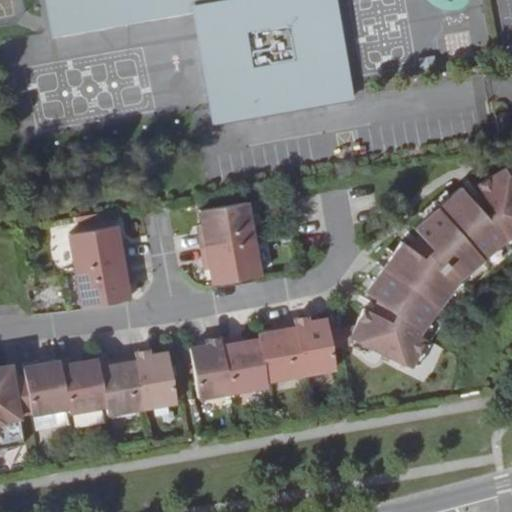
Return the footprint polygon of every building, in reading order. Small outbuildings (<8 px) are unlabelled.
[(194,7),(234,0),(45,0),(52,33),(194,7)] [(234,0),(194,7),(195,14),(199,38),(336,14),(333,0),(234,0)] [(194,7),(52,33),(53,39),(195,14),(194,7)] [(336,14),(199,38),(214,124),(351,99),(336,14)] [(506,112),(495,113),(498,132),(509,130),(506,112)] [(511,171),(506,163),(500,167),(511,184),(511,183),(511,171)] [(422,340),(424,337),(429,339),(465,286),(511,242),(511,241),(509,237),(511,235),(511,234),(510,231),(511,229),(511,184),(500,167),(498,164),(472,181),(480,194),(471,201),(456,184),(447,193),(410,227),(425,243),(417,252),(399,240),(391,251),(371,281),(363,291),(382,304),(377,314),(363,308),(354,328),(350,336),(352,338),(371,347),(411,365),(413,361),(422,340)] [(441,187),(415,212),(420,217),(447,193),(441,187)] [(198,232),(200,248),(252,239),(245,202),(198,210),(201,225),(202,226),(206,226),(207,230),(198,232)] [(118,241),(115,225),(68,233),(75,271),(127,261),(124,246),(114,247),(114,242),(118,241)] [(209,268),(212,284),(259,276),(252,239),(200,248),(203,264),(213,262),(214,267),(209,268)] [(384,247),(364,276),(371,281),(391,251),(384,247)] [(130,277),(127,261),(75,271),(81,308),(128,299),(126,285),(126,283),(121,284),(120,279),(130,277)] [(213,262),(203,264),(204,270),(209,269),(209,268),(214,267),(213,262)] [(294,323),(303,375),(335,369),(332,348),(330,341),(329,332),(326,319),(310,322),(309,317),(293,320),(294,323)] [(272,331),(257,334),(258,339),(266,381),(303,375),(294,323),(278,326),(279,335),(275,336),(274,331),(272,331)] [(354,328),(338,330),(340,339),(341,346),(350,345),(368,353),(371,347),(352,338),(350,336),(354,328)] [(338,330),(329,332),(330,341),(340,339),(338,330)] [(206,345),(189,348),(198,398),(230,393),(221,341),(220,338),(205,340),(206,345)] [(237,338),(221,341),(230,393),(267,386),(266,381),(258,339),(244,341),(242,342),(243,347),(238,347),(237,338)] [(340,339),(330,341),(332,348),(341,346),(340,339)] [(422,340),(413,361),(420,365),(430,343),(422,340)] [(150,350),(134,354),(135,356),(144,408),(176,403),(167,353),(151,355),(150,350)] [(114,365),(98,368),(105,406),(107,415),(144,408),(135,356),(119,359),(120,369),(115,370),(115,365),(114,365)] [(75,358),(59,361),(67,408),(68,413),(105,406),(98,368),(97,360),(81,362),(82,367),(77,368),(75,358)] [(38,365),(22,368),(24,375),(30,414),(67,408),(59,361),(44,364),(44,369),(39,369),(38,365)] [(9,366),(0,367),(0,377),(11,375),(9,366)] [(11,375),(0,377),(0,448),(23,445),(18,417),(17,411),(14,412),(12,406),(16,405),(11,378),(11,375)] [(24,375),(11,378),(16,405),(12,406),(14,412),(17,411),(18,417),(30,414),(24,375)]
